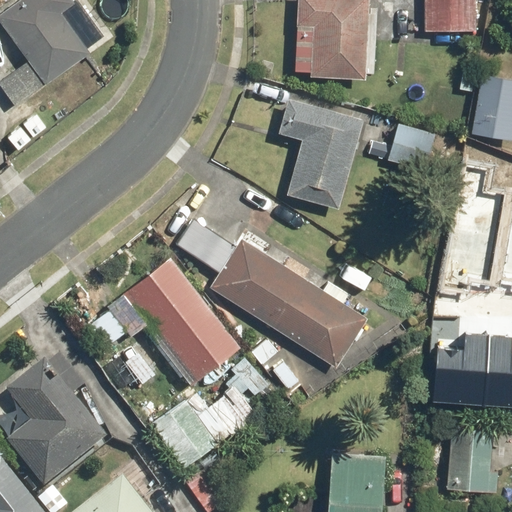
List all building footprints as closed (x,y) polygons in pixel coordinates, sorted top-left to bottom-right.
[(0,82),(16,103),(45,80),(103,42),(75,0),(15,0),(0,10),(0,13),(30,58),(0,82)] [(300,0),(297,72),(368,75),(371,0),(300,0)] [(476,28),(476,0),(426,0),(426,28),(476,28)] [(511,80),(484,76),(475,130),(511,136),(511,80)] [(293,196),(341,207),(362,119),(330,112),(292,100),(282,134),(306,141),(293,196)] [(404,126),(394,157),(427,168),(437,138),(404,126)] [(468,167),(448,282),(467,285),(469,273),(491,277),(506,196),(486,192),(490,171),(468,167)] [(511,212),(500,271),(511,273),(511,212)] [(243,238),(214,284),(336,362),(365,317),(243,238)] [(216,376),(194,287),(145,299),(166,388),(216,376)] [(96,313),(80,325),(101,353),(117,341),(96,313)] [(433,346),(429,399),(511,405),(511,351),(505,351),(506,333),(462,330),(461,348),(433,346)] [(272,383),(247,354),(233,366),(259,395),(272,383)] [(287,356),(273,369),(290,389),(305,377),(287,356)] [(108,436),(47,361),(11,391),(33,418),(10,436),(48,483),(72,465),(72,466),(108,436)] [(187,397),(155,420),(187,464),(219,442),(187,397)] [(454,425),(445,484),(485,490),(494,430),(454,425)] [(384,511),(387,452),(334,449),(330,511),(384,511)] [(0,459),(0,511),(45,511),(0,459)] [(199,473),(186,482),(207,511),(212,511),(222,505),(199,473)] [(148,511),(123,476),(73,511),(148,511)]
